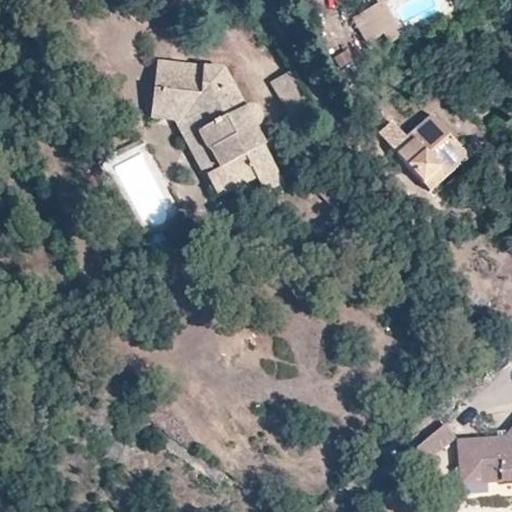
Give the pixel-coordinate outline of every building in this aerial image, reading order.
[(404,38),(383,1),(370,8),(385,34),(391,45),(404,38)] [(385,34),(370,8),(353,19),(367,45),(385,34)] [(225,67),(157,59),(149,120),(172,123),(203,177),(205,176),(218,199),(254,179),(263,194),(283,183),(257,129),(260,124),(262,121),(263,118),(263,115),(261,112),(255,107),(248,103),(244,106),(225,67)] [(272,78),(280,103),(301,97),(293,72),(272,78)] [(469,156),(431,115),(392,150),(430,192),(453,171),(469,156)] [(456,439),(443,426),(394,469),(402,477),(406,473),(410,477),(456,439)] [(500,439),(495,439),(458,442),(461,484),(500,482),(500,477),(511,476),(511,429),(504,438),(500,439)] [(496,430),(495,439),(500,439),(504,438),(505,429),(496,430)]
